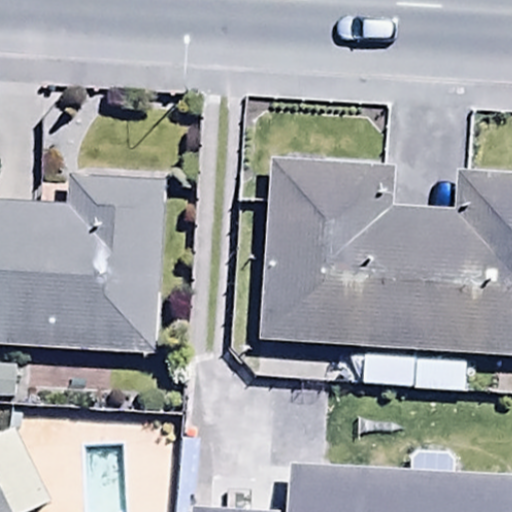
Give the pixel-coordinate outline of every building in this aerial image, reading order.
[(398,179),(270,172),(260,356),(362,361),(360,399),(461,404),(462,373),(511,375),(511,190),(436,186),(435,219),(396,217),(398,179)] [(0,357),(156,367),(167,200),(69,194),(68,221),(0,216),(0,357)] [(0,369),(0,407),(101,412),(102,374),(0,369)] [(47,511),(12,445),(0,451),(0,511),(47,511)] [(511,511),(511,489),(454,487),(455,463),(408,461),(406,484),(287,479),(285,511),(511,511)]
